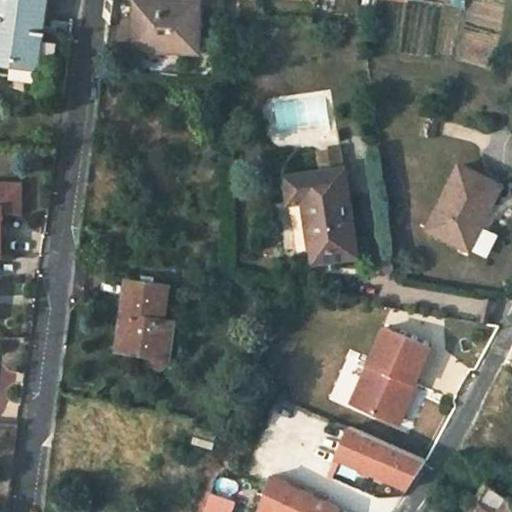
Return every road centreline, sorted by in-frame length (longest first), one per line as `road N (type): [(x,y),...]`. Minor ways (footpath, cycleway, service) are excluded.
road 1 (residential): [(94,0),(25,511)]
road 2 (unclassified): [(400,511),(511,317)]
